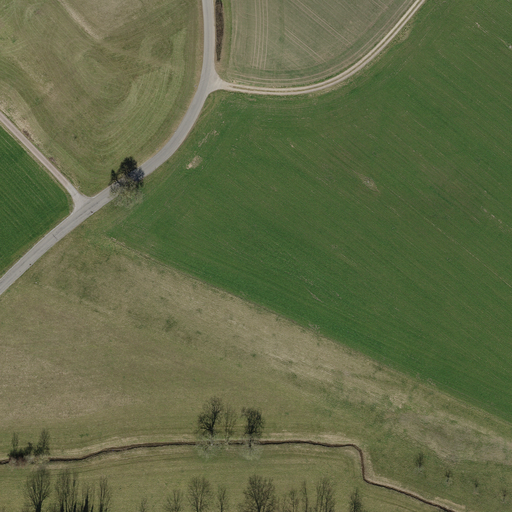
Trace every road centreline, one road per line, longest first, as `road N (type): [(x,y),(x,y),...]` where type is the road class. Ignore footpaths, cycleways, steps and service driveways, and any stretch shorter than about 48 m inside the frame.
road 1 (residential): [(0,286),(83,207),(174,142),(206,83),(204,0)]
road 2 (track): [(206,83),(274,91),(329,84),(386,42),(421,0)]
road 3 (track): [(0,119),(83,207)]
